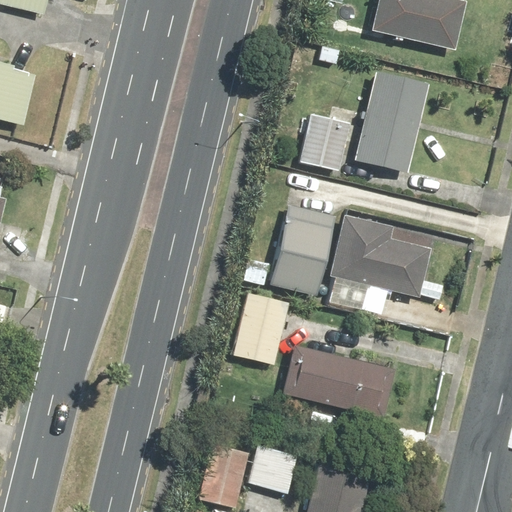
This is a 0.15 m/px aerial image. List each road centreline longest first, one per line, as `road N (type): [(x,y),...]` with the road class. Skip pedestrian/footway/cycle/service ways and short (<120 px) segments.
road 1 (primary): [(17,511),(155,0)]
road 2 (primary): [(238,0),(104,511)]
road 3 (residential): [(476,511),(511,364)]
